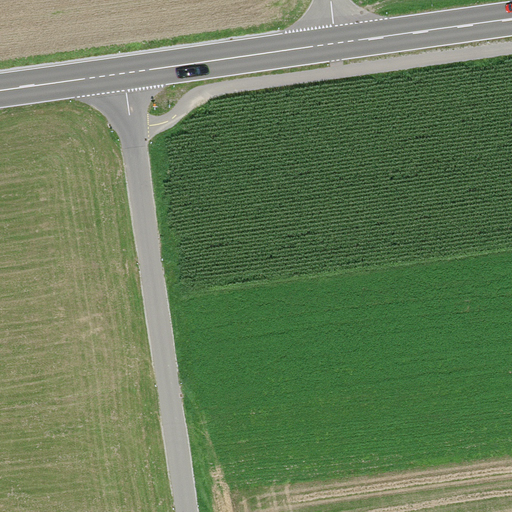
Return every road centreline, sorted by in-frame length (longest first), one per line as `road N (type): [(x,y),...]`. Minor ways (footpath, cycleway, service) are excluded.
road 1 (unclassified): [(125,74),(188,511)]
road 2 (secondary): [(335,44),(125,74)]
road 3 (secondary): [(511,19),(335,44)]
road 4 (secondary): [(125,74),(0,90)]
